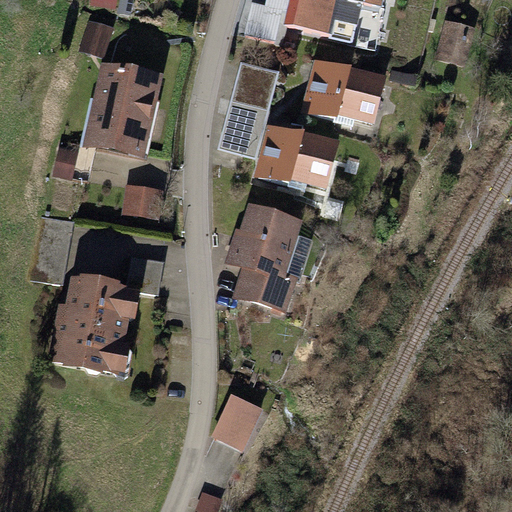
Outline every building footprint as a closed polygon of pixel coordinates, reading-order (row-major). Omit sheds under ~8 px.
[(93,0),(92,6),(118,13),(120,0),(93,0)] [(263,0),(261,9),(247,5),(238,39),(267,47),(280,0),(263,0)] [(374,0),(280,0),(271,35),(330,52),(344,3),(371,11),(374,0)] [(437,60),(467,68),(478,29),(449,20),(437,60)] [(94,24),(91,54),(111,55),(114,26),(94,24)] [(381,86),(305,61),(289,112),(323,124),(364,137),(381,86)] [(267,77),(237,69),(215,149),(246,157),(267,77)] [(157,85),(97,71),(79,145),(139,160),(157,85)] [(335,145),(265,123),(257,150),(270,155),(267,166),(253,162),(246,185),(269,192),(272,180),(319,195),(335,145)] [(128,187),(125,219),(161,222),(164,190),(128,187)] [(299,228),(247,208),(230,253),(252,261),(239,295),(288,314),(305,270),(285,263),(299,228)] [(78,226),(45,216),(29,275),(61,284),(78,226)] [(162,263),(132,256),(123,291),(153,299),(162,263)] [(125,303),(61,284),(37,368),(101,387),(125,303)] [(266,410),(233,395),(212,442),(245,457),(266,410)] [(199,511),(221,511),(225,499),(205,494),(199,511)]
